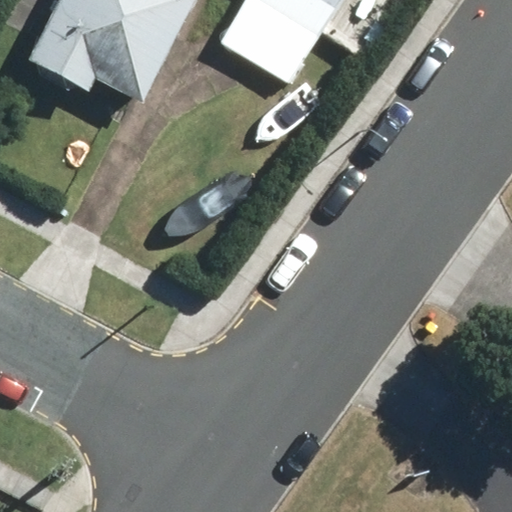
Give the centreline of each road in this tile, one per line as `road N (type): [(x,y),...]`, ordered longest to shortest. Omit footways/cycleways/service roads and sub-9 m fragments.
road 1 (residential): [(216,457),(511,52)]
road 2 (residential): [(216,457),(0,343)]
